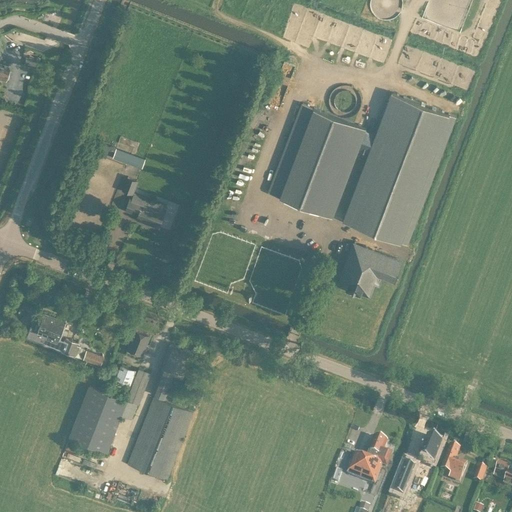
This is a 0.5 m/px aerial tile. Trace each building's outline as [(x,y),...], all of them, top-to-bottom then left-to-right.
[(287,55),(272,98),(283,101),(297,58),(287,55)] [(0,77),(5,80),(9,68),(0,64),(0,77)] [(298,117),(269,192),(333,216),(339,199),(338,198),(356,149),(370,155),(348,213),(346,212),(343,220),(355,224),(407,244),(456,116),(394,92),(378,135),(358,127),(359,124),(303,103),(298,117)] [(121,137),(136,142),(138,136),(123,131),(121,137)] [(110,147),(99,143),(95,154),(106,158),(109,151),(115,153),(113,157),(119,159),(122,151),(110,147)] [(145,159),(139,157),(136,165),(142,167),(145,159)] [(137,181),(127,177),(122,190),(132,194),(137,181)] [(164,212),(130,198),(126,208),(139,213),(137,217),(144,219),(144,220),(158,226),(164,212)] [(402,260),(393,257),(354,242),(338,284),(369,296),(378,275),(394,281),(402,260)] [(36,311),(27,335),(44,342),(50,325),(54,327),(58,317),(45,312),(44,314),(36,311)] [(50,325),(44,342),(62,349),(66,340),(60,338),(67,320),(58,317),(54,327),(50,325)] [(142,355),(149,337),(135,331),(128,349),(142,355)] [(62,349),(62,350),(68,352),(73,340),(67,338),(66,340),(62,349)] [(73,340),(68,352),(74,354),(79,342),(73,340)] [(193,353),(171,344),(152,392),(168,398),(176,377),(183,380),(193,353)] [(83,359),(101,365),(105,356),(86,349),(83,359)] [(121,364),(116,379),(130,385),(136,370),(121,364)] [(126,400),(121,415),(132,419),(137,404),(139,404),(151,373),(139,368),(127,399),(126,399),(126,400)] [(90,385),(70,437),(107,452),(121,415),(126,400),(126,399),(90,385)] [(154,396),(128,464),(167,479),(192,416),(194,411),(192,410),(187,408),(154,396)] [(412,434),(406,451),(416,455),(422,438),(412,434)] [(422,449),(419,457),(434,462),(443,440),(442,440),(442,438),(435,435),(434,437),(428,434),(425,442),(424,442),(421,449),(422,449)] [(355,452),(347,472),(376,483),(383,463),(387,465),(392,453),(391,452),(385,449),(389,440),(383,438),(383,436),(380,435),(378,436),(376,435),(369,451),(371,452),(369,458),(355,452)] [(451,443),(441,468),(462,476),(467,462),(456,458),(460,447),(451,443)] [(77,448),(75,453),(86,458),(88,453),(77,448)] [(103,455),(100,460),(107,464),(110,458),(103,455)] [(405,461),(393,491),(402,494),(414,464),(405,461)] [(511,472),(508,471),(510,465),(499,461),(493,474),(505,478),(503,483),(511,486),(511,472)] [(481,483),(487,468),(479,465),(473,480),(481,483)] [(359,509),(366,511),(369,504),(362,501),(359,509)] [(480,511),(484,505),(476,502),(473,510),(478,511),(480,511)]
